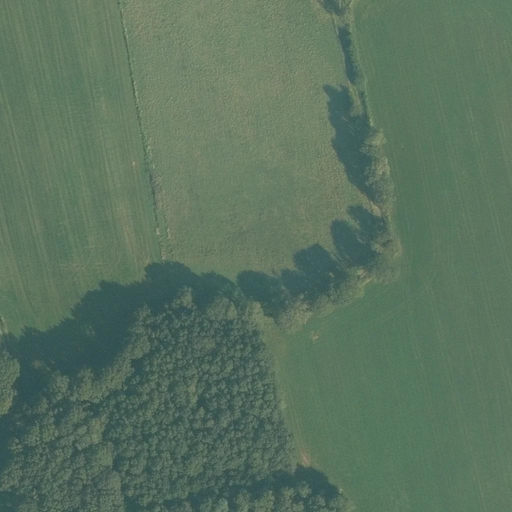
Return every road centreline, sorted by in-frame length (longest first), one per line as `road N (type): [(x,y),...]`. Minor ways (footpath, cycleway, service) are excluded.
road 1 (track): [(344,0),(338,26),(382,246),(371,266),(307,308),(265,313),(152,303),(132,319),(120,359),(103,376),(16,405)]
road 2 (unclassified): [(40,511),(0,350)]
